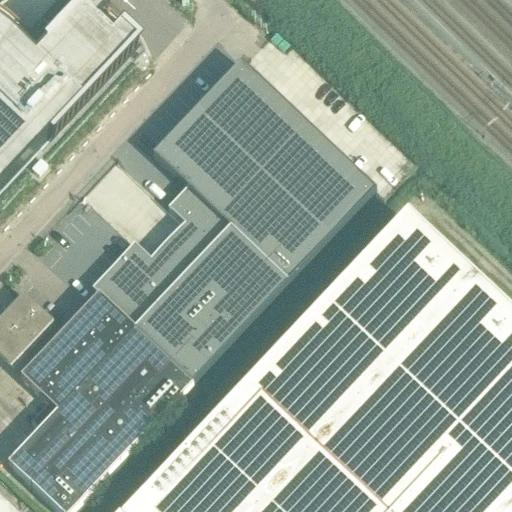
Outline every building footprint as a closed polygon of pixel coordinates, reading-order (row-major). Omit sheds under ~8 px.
[(0,0),(0,192),(137,46),(88,1),(32,58),(0,29),(0,3),(2,0),(0,0)] [(134,253),(94,296),(102,304),(194,393),(196,395),(380,199),(245,73),(157,165),(188,196),(168,216),(185,232),(151,268),(134,253)] [(511,511),(511,321),(410,226),(141,511),(511,511)] [(50,329),(23,303),(0,327),(0,356),(12,369),(50,329)] [(80,511),(193,393),(101,305),(25,385),(60,418),(9,472),(51,511),(80,511)] [(0,511),(9,511),(0,503),(0,511)]
